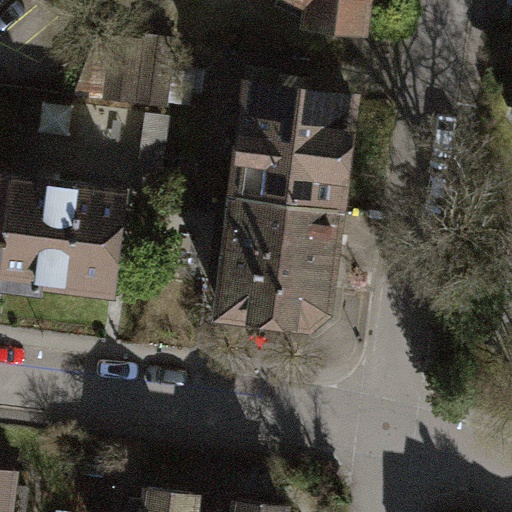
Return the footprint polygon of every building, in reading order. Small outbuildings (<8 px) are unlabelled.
[(304,18),(363,26),(365,0),(306,0),(307,0),(304,18)] [(113,107),(176,114),(183,49),(120,42),(113,107)] [(248,81),(220,310),(296,319),(307,320),(329,306),(355,94),(287,86),(248,81)] [(0,273),(111,287),(123,186),(28,175),(0,171),(0,273)] [(0,511),(25,511),(29,483),(13,481),(15,469),(0,467),(0,511)] [(149,501),(132,499),(130,511),(217,511),(219,500),(200,497),(200,494),(151,487),(149,501)] [(238,502),(219,500),(217,511),(286,511),(288,505),(238,499),(238,502)]
